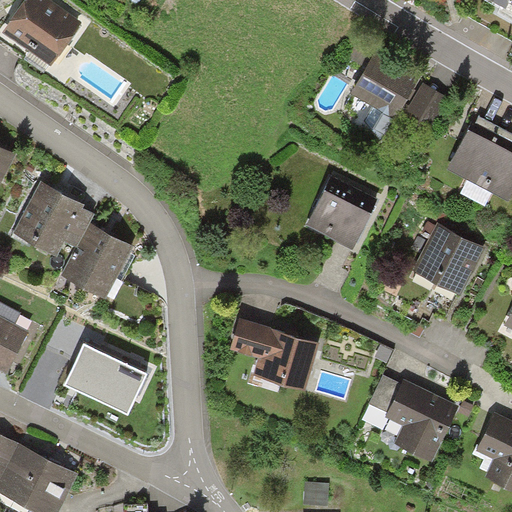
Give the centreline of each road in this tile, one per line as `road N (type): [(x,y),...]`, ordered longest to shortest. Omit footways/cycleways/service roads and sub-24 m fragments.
road 1 (residential): [(180,288),(272,284),(469,366)]
road 2 (residential): [(180,288),(161,226),(135,195),(0,99)]
road 3 (residential): [(193,481),(180,288)]
road 4 (residential): [(0,401),(155,472)]
road 5 (residential): [(511,88),(369,0)]
